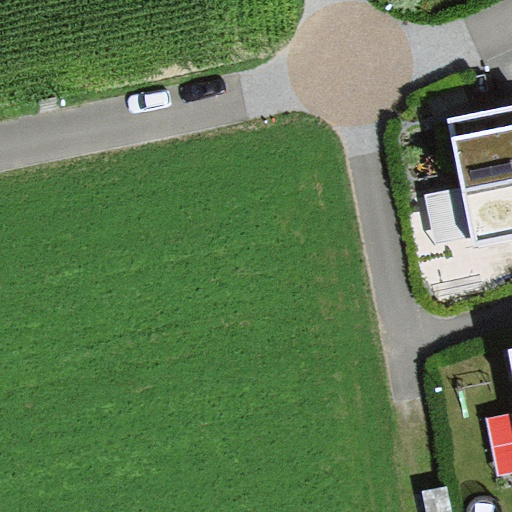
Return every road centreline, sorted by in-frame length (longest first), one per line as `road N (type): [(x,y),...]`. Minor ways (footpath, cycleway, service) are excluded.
road 1 (residential): [(511,300),(399,338),(341,68)]
road 2 (residential): [(341,68),(0,140)]
road 3 (residential): [(511,20),(458,44),(341,68)]
